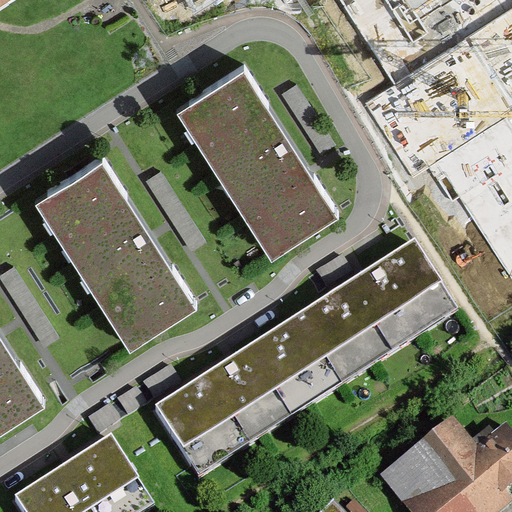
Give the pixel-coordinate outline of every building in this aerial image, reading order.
[(250,67),(183,108),(272,250),(338,210),(250,67)] [(320,154),(336,143),(299,84),(282,94),(320,154)] [(107,158),(41,199),(131,344),(198,304),(107,158)] [(193,251),(207,242),(161,171),(147,180),(193,251)] [(418,248),(288,330),(331,396),(460,314),(418,248)] [(45,345),(61,336),(16,265),(0,274),(45,345)] [(0,326),(0,430),(46,402),(0,326)] [(288,330),(159,413),(201,479),(331,396),(288,330)] [(476,511),(511,483),(511,438),(503,428),(483,445),(478,438),(465,449),(446,426),(380,478),(407,511),(476,511)] [(152,511),(158,509),(115,441),(19,503),(24,511),(152,511)]
